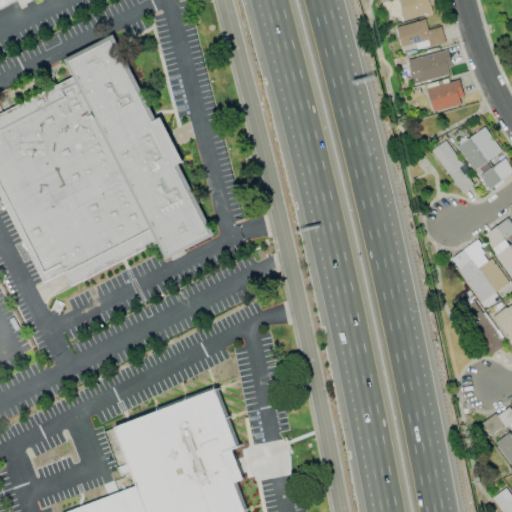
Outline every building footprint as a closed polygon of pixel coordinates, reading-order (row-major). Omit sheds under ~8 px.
[(0,0),(0,10),(20,0),(0,0)] [(399,0),(403,19),(431,12),(428,0),(399,0)] [(395,27),(400,47),(415,43),(416,50),(445,43),(440,26),(427,30),(424,19),(395,27)] [(0,115),(0,196),(45,284),(66,274),(72,286),(156,243),(166,261),(212,237),(175,165),(182,161),(161,119),(152,123),(109,40),(66,62),(73,78),(0,115)] [(452,74),(447,50),(407,59),(412,82),(452,74)] [(432,112),(463,104),(457,80),(426,88),(432,112)] [(501,152),(484,127),(457,145),(486,190),(511,172),(511,169),(504,158),(492,167),(487,161),(501,152)] [(473,186),(465,174),(468,172),(445,139),(430,150),(462,194),(473,186)] [(511,279),(511,225),(508,219),(482,235),(511,280),(511,279)] [(450,258),(484,310),(500,300),(494,292),(506,284),(477,240),(450,258)] [(511,303),(492,317),(511,345),(511,303)] [(215,390),(236,448),(223,453),(226,460),(238,455),(245,472),(232,476),(246,511),(67,511),(136,487),(114,428),(215,390)] [(511,468),(511,467),(511,432),(495,444),(511,468)] [(511,511),(511,497),(506,488),(492,497),(501,511),(511,511)]
